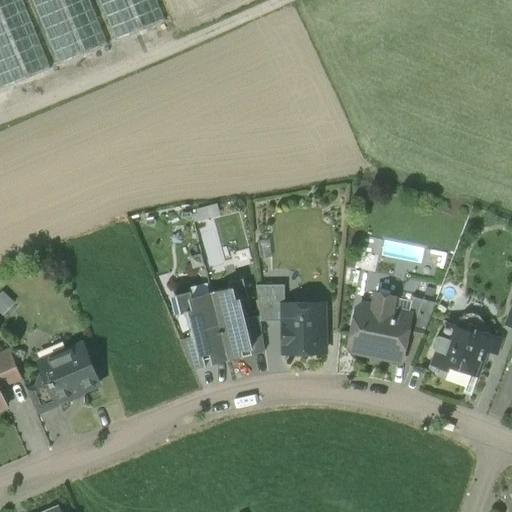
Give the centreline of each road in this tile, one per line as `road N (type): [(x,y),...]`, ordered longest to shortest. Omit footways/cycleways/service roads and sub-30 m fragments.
road 1 (residential): [(500,439),(375,396),(281,390),(221,401),(0,488)]
road 2 (track): [(0,117),(275,0)]
